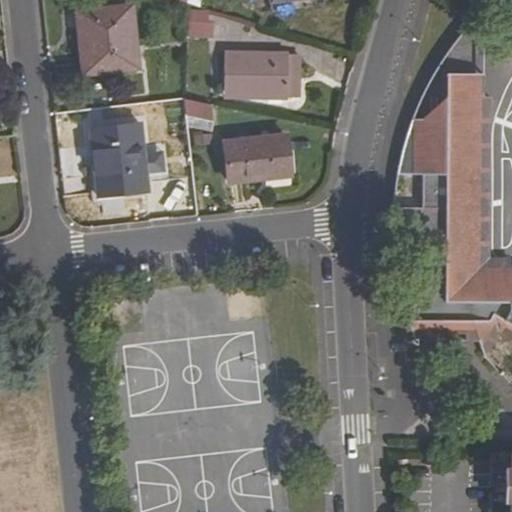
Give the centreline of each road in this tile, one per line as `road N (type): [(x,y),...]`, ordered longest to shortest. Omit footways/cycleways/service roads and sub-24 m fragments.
road 1 (residential): [(48,252),(348,220)]
road 2 (residential): [(348,220),(360,511)]
road 3 (residential): [(48,252),(77,511)]
road 4 (residential): [(24,0),(48,252)]
road 5 (residential): [(398,0),(348,220)]
